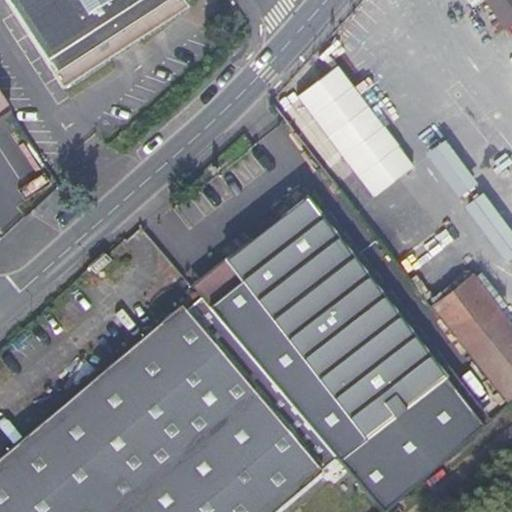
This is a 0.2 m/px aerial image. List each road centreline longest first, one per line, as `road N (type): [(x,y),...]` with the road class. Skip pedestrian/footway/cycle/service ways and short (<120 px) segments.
road 1 (tertiary): [(0,312),(293,47)]
road 2 (unknown): [(54,138),(239,0)]
